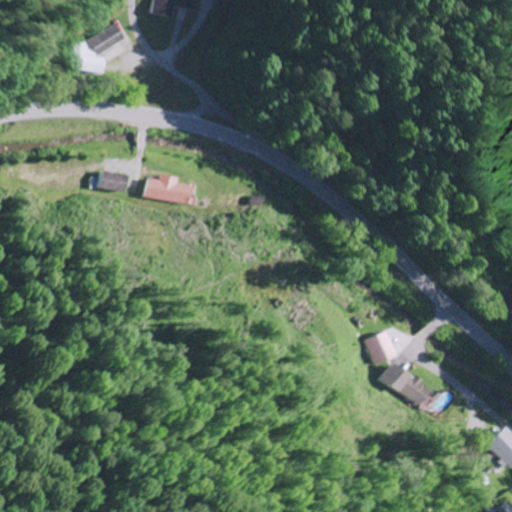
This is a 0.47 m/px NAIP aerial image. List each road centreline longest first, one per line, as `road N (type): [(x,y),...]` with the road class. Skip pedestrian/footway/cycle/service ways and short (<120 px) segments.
road 1 (secondary): [(511,366),(356,218),(272,157),(200,127),(124,112),(0,116)]
road 2 (residential): [(291,169),(155,54),(141,36),(134,0)]
road 3 (residential): [(451,306),(417,340),(416,353),(511,431)]
